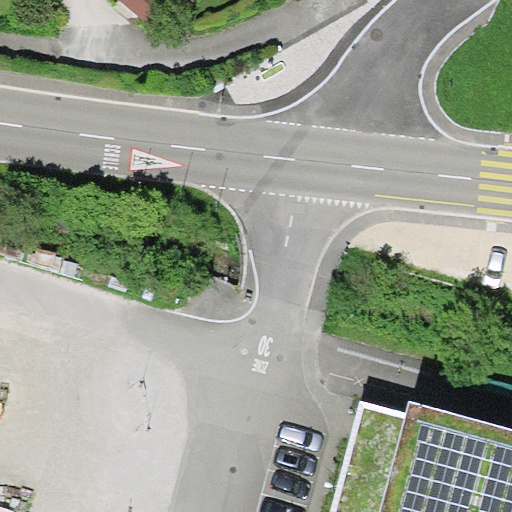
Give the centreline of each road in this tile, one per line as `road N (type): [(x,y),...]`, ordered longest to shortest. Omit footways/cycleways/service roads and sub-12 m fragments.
road 1 (unclassified): [(332,163),(273,311),(222,511)]
road 2 (secondary): [(0,118),(332,163)]
road 3 (residential): [(332,163),(366,82),(440,0)]
road 4 (secondary): [(332,163),(511,182)]
